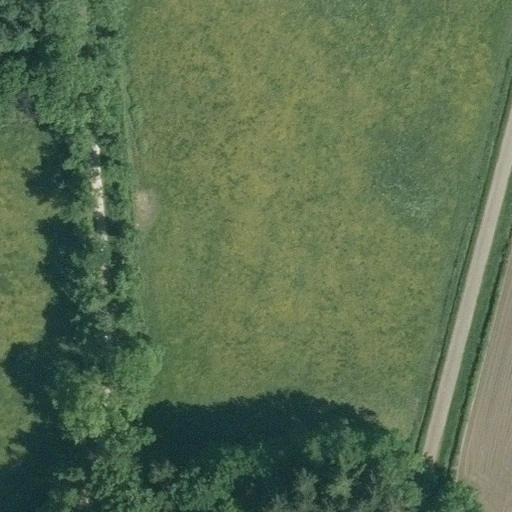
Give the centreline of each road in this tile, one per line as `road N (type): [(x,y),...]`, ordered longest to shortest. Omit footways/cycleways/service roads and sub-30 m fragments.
road 1 (track): [(102,0),(128,366),(105,511)]
road 2 (unclassified): [(420,511),(511,153)]
